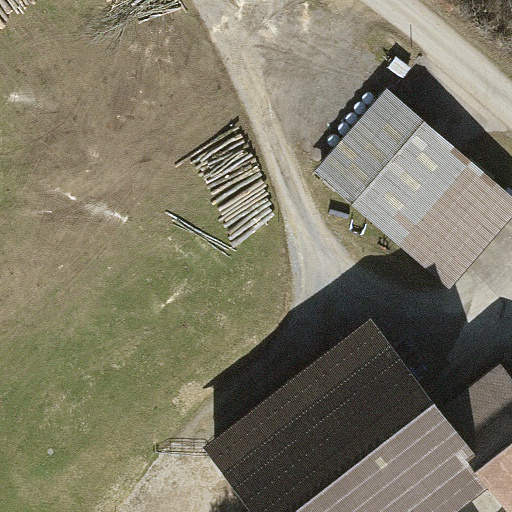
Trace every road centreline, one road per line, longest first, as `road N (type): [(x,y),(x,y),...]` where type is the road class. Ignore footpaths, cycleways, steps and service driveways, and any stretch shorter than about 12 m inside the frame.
road 1 (unclassified): [(231,0),(339,285),(443,325),(511,318)]
road 2 (unclassified): [(392,0),(511,72)]
